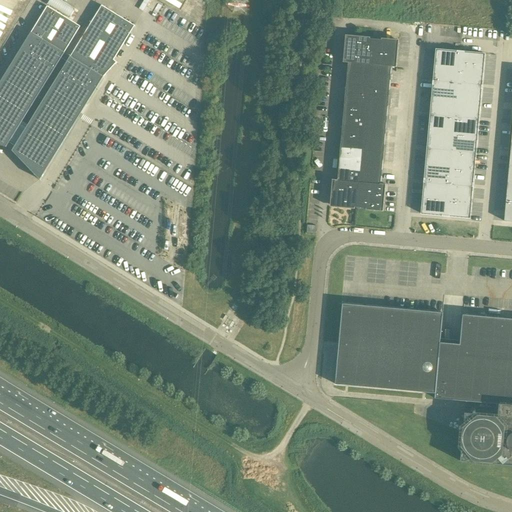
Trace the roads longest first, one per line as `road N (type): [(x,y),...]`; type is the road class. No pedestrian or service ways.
road 1 (track): [(276,511),(247,495),(234,448),(0,301)]
road 2 (unclassified): [(0,203),(297,392)]
road 3 (unclassified): [(297,392),(309,364),(323,247),(334,238),(511,249)]
road 4 (unclassified): [(297,392),(498,511)]
road 5 (motorway): [(191,511),(0,397)]
road 6 (motorway): [(0,433),(130,511)]
